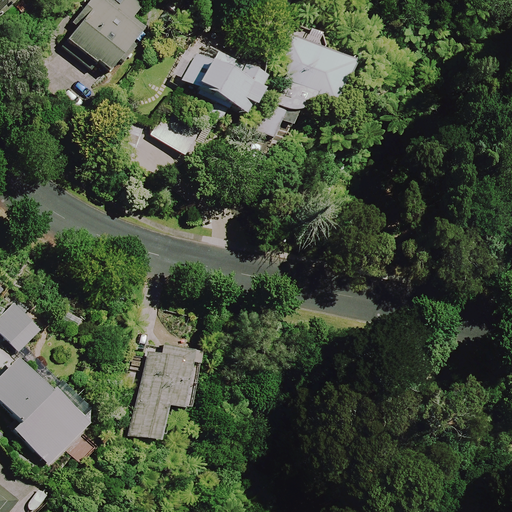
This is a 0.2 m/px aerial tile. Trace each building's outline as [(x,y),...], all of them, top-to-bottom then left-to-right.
[(0,0),(0,18),(19,0),(0,0)] [(119,14),(99,0),(90,0),(61,43),(110,77),(142,30),(131,23),(140,9),(128,1),(119,14)] [(313,104),(327,111),(345,68),(288,43),(269,85),(269,87),(269,91),(270,95),(271,99),(273,103),(275,106),(279,109),(282,111),(286,113),(290,114),(294,114),(299,113),(303,112),(306,110),(310,108),(313,104)] [(245,123),(267,84),(216,55),(199,46),(178,85),(245,123)] [(167,121),(154,141),(189,164),(202,144),(167,121)] [(39,334),(11,307),(0,318),(0,339),(18,356),(39,334)] [(190,356),(144,348),(128,440),(157,445),(163,412),(180,415),(190,356)] [(50,397),(16,364),(0,380),(0,409),(23,432),(16,440),(45,469),(86,427),(53,394),(50,397)] [(0,511),(8,501),(0,494),(0,511)]
